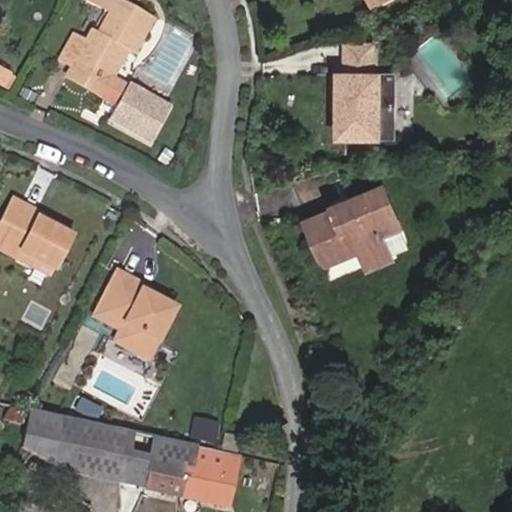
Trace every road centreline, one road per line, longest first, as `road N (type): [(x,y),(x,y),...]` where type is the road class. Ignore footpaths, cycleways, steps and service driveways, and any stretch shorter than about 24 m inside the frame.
road 1 (residential): [(224,236),(295,403),(290,511)]
road 2 (residential): [(224,236),(103,158),(0,117)]
road 3 (residential): [(210,0),(227,70),(219,183)]
